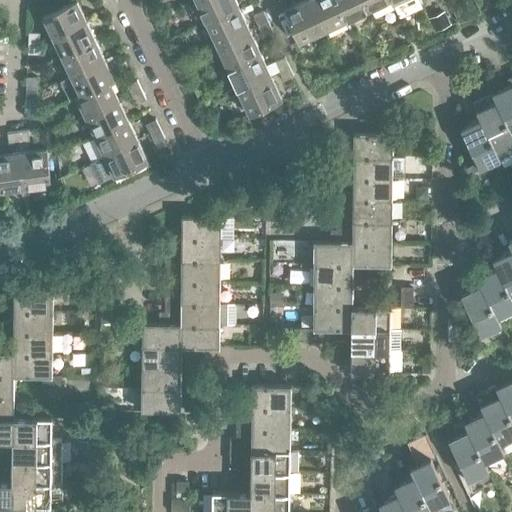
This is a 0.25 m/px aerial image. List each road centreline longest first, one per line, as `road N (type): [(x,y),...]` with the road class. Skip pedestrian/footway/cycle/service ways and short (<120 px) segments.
road 1 (residential): [(164,511),(165,466),(222,448),(223,366),(235,354),(313,354),(391,431)]
road 2 (residential): [(428,64),(203,168)]
road 3 (residential): [(203,168),(0,259)]
road 4 (residential): [(428,64),(448,101),(446,244)]
road 5 (residential): [(203,168),(134,21),(133,0)]
road 6 (residential): [(446,244),(443,374),(424,413)]
road 7 (residential): [(0,121),(16,118),(20,0)]
